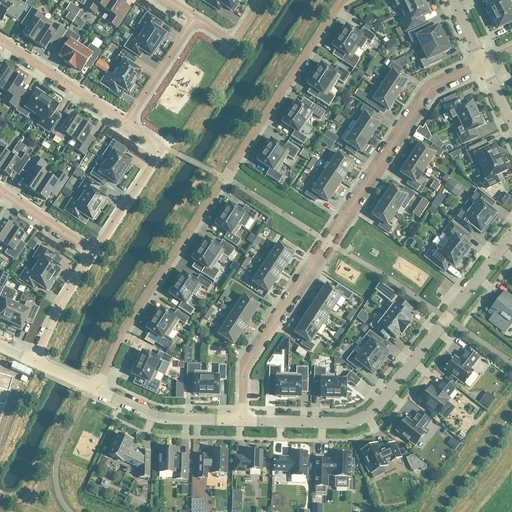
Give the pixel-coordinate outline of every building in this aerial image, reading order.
[(0,0),(0,20),(1,21),(2,18),(6,13),(16,20),(22,10),(24,11),(27,6),(17,0),(0,0)] [(89,0),(84,7),(94,14),(99,6),(105,10),(111,0),(89,0)] [(127,0),(111,0),(105,10),(111,14),(106,22),(116,28),(129,8),(124,5),(127,0)] [(237,0),(202,0),(218,11),(221,7),(224,6),(231,11),(232,9),(234,10),(239,3),(237,2),(237,0)] [(389,0),(393,8),(401,5),(403,11),(424,1),(423,0),(389,0)] [(492,17),(510,8),(506,0),(496,0),(486,5),(487,7),(486,9),(487,13),(490,13),(492,17)] [(407,18),(400,21),(405,32),(421,25),(425,23),(422,16),(429,13),(428,11),(430,10),(427,4),(426,5),(424,1),(403,11),(407,18)] [(133,2),(129,7),(136,12),(139,7),(133,2)] [(511,7),(510,8),(492,17),(494,21),(492,23),(494,27),(496,27),(497,29),(507,24),(509,24),(511,29),(511,7)] [(31,9),(22,22),(20,24),(27,29),(23,35),(34,42),(48,20),(31,9)] [(146,14),(138,25),(143,28),(140,34),(158,45),(159,44),(160,45),(165,38),(164,36),(165,34),(158,30),(162,24),(161,23),(146,14)] [(48,20),(34,42),(44,50),(49,43),(56,48),(57,45),(59,43),(66,32),(48,20)] [(422,49),(445,37),(442,32),(440,32),(438,26),(430,30),(427,24),(407,33),(411,43),(418,40),(422,49)] [(341,29),(338,35),(356,47),(358,49),(360,50),(367,40),(370,43),(375,36),(362,28),(358,34),(346,26),(343,30),(341,29)] [(67,30),(66,32),(59,43),(65,47),(59,57),(64,60),(63,62),(69,66),(82,46),(76,42),(79,38),(67,30)] [(131,36),(124,47),(138,57),(140,58),(144,52),(150,56),(152,54),(153,55),(158,48),(157,47),(158,45),(140,34),(136,39),(131,36)] [(88,40),(95,46),(100,40),(93,35),(88,40)] [(356,47),(338,35),(334,41),(335,42),(332,46),(345,55),(341,61),(353,69),(360,59),(354,55),(358,49),(356,47)] [(445,37),(422,49),(425,56),(424,59),(419,61),(423,69),(441,61),(438,55),(449,50),(446,44),(448,44),(445,37)] [(87,49),(82,46),(69,66),(74,69),(75,68),(81,71),(85,64),(87,64),(91,67),(101,52),(90,44),(87,49)] [(117,71),(133,82),(135,80),(136,81),(141,73),(140,72),(140,71),(129,64),(133,58),(121,50),(114,62),(121,66),(117,71)] [(392,71),(386,81),(401,91),(407,81),(398,75),(402,69),(391,62),(387,68),(392,71)] [(313,73),(333,87),(337,80),(343,84),(350,74),(337,66),(333,72),(321,64),(318,68),(316,67),(313,73)] [(0,89),(2,90),(13,74),(2,67),(0,69),(0,89)] [(133,82),(117,71),(115,74),(111,75),(107,72),(100,83),(116,94),(120,89),(126,93),(127,91),(129,92),(134,85),(132,84),(133,82)] [(333,87),(313,73),(309,79),(310,80),(307,84),(320,93),(316,99),(328,107),(335,97),(329,93),(333,87)] [(24,81),(13,74),(2,90),(5,92),(6,96),(3,101),(14,108),(25,92),(19,88),(24,81)] [(401,91),(386,81),(379,90),(394,100),(401,91)] [(394,100),(379,90),(373,100),(369,97),(365,102),(375,109),(379,104),(388,110),(394,100)] [(36,115),(47,99),(45,98),(46,96),(38,91),(37,93),(36,92),(31,99),(29,99),(25,96),(15,111),(26,118),(29,114),(33,113),(36,115)] [(458,99),(444,106),(450,120),(457,117),(459,122),(477,114),(476,112),(478,111),(474,103),(472,104),(471,102),(464,105),(461,98),(458,99)] [(47,99),(36,115),(39,117),(40,121),(37,125),(48,133),(58,118),(53,115),(53,113),(58,106),(56,105),(57,103),(50,99),(49,100),(47,99)] [(291,105),(287,111),(306,123),(312,114),(320,119),(324,112),(312,104),(308,110),(296,102),(293,106),(291,105)] [(357,123),(373,133),(379,123),(370,117),(374,112),(363,105),(359,111),(364,113),(357,123)] [(306,123),(287,111),(284,117),(285,118),(282,122),(294,131),(291,137),(303,145),(307,138),(299,133),(306,123)] [(462,127),(455,130),(462,144),(476,137),(478,136),(475,129),(482,126),(481,123),(483,123),(479,115),(478,116),(477,114),(459,122),(462,127)] [(71,138),(82,122),(71,115),(65,124),(59,120),(50,133),(62,141),(66,135),(71,138)] [(82,122),(71,138),(76,142),(73,148),(84,156),(95,140),(88,136),(93,129),(91,128),(92,127),(87,123),(86,125),(82,122)] [(357,123),(351,132),(366,143),(373,133),(357,123)] [(327,131),(323,136),(334,143),(337,138),(327,131)] [(366,143),(351,132),(345,142),(360,152),(366,143)] [(334,143),(323,136),(320,141),(330,148),(334,143)] [(100,158),(104,161),(123,173),(125,171),(126,172),(131,165),(129,164),(130,163),(118,155),(123,147),(112,140),(100,158)] [(262,149),(283,163),(287,156),(293,160),(299,150),(287,142),(283,148),(271,140),(268,144),(266,143),(262,149)] [(0,169),(10,155),(4,151),(7,146),(0,142),(0,169)] [(480,167),(500,158),(494,145),(484,150),(480,143),(465,150),(471,163),(477,161),(480,167)] [(419,144),(413,154),(428,164),(434,154),(439,157),(442,151),(432,144),(428,150),(419,144)] [(10,155),(0,169),(0,171),(9,177),(13,172),(18,175),(21,170),(29,159),(20,153),(14,149),(10,155)] [(283,163),(262,149),(259,155),(260,156),(257,161),(269,169),(266,175),(278,183),(282,176),(276,173),(283,163)] [(331,163),(346,173),(353,163),(338,153),(331,163)] [(428,164),(413,154),(406,163),(422,173),(428,164)] [(35,157),(26,170),(23,175),(29,179),(24,186),(35,193),(47,175),(40,171),(45,164),(35,157)] [(500,158),(480,167),(476,169),(480,176),(476,178),(478,183),(486,189),(498,183),(495,176),(506,171),(500,158)] [(123,173),(104,161),(100,167),(96,164),(89,175),(100,182),(104,176),(116,184),(117,183),(119,184),(123,177),(122,176),(123,173)] [(346,173),(331,163),(325,172),(340,182),(346,173)] [(422,173),(406,163),(400,173),(409,179),(405,184),(416,191),(420,186),(415,183),(422,173)] [(47,175),(35,193),(45,201),(50,193),(55,196),(67,178),(57,172),(53,179),(47,175)] [(325,172),(318,182),(334,192),(340,182),(325,172)] [(81,198),(99,210),(100,209),(102,210),(107,202),(105,201),(106,199),(98,194),(98,192),(101,187),(86,177),(78,189),(82,191),(83,196),(81,198)] [(334,192),(318,182),(312,192),(308,189),(304,194),(314,201),(318,196),(327,202),(334,192)] [(391,186),(385,196),(400,206),(406,197),(410,200),(414,194),(404,187),(400,192),(391,186)] [(495,203),(491,200),(477,190),(465,205),(470,209),(488,224),(490,222),(491,223),(497,216),(495,215),(496,214),(490,209),(495,203)] [(503,192),(500,196),(496,202),(502,207),(509,197),(503,192)] [(415,198),(419,204),(424,201),(420,195),(415,198)] [(385,196),(378,206),(394,216),(400,206),(385,196)] [(99,210),(81,198),(80,201),(75,202),(71,199),(63,211),(78,220),(81,216),(83,215),(92,221),(93,219),(95,220),(100,213),(98,212),(99,210)] [(224,207),(220,213),(239,225),(241,226),(243,228),(249,218),(253,220),(257,214),(245,206),(241,212),(228,203),(225,208),(224,207)] [(394,216),(378,206),(372,215),(381,221),(377,227),(388,234),(392,228),(387,225),(394,216)] [(488,224),(470,209),(466,215),(461,210),(452,221),(470,235),(474,229),(480,234),(481,233),(483,234),(489,227),(487,226),(488,224)] [(239,225),(220,213),(216,219),(218,220),(215,224),(227,232),(223,239),(236,247),(240,240),(234,236),(241,226),(239,225)] [(0,242),(2,244),(13,228),(2,221),(0,223),(0,242)] [(470,238),(467,236),(451,223),(442,234),(448,238),(449,242),(446,245),(462,258),(463,256),(465,256),(469,251),(469,249),(470,247),(465,243),(470,238)] [(24,235),(13,228),(2,244),(8,248),(4,254),(15,261),(24,248),(18,244),(24,235)] [(250,247),(254,249),(261,239),(257,237),(250,247)] [(201,242),(197,248),(218,261),(221,264),(226,257),(228,259),(234,249),(222,241),(218,246),(205,238),(202,243),(201,242)] [(271,253),(286,263),(293,253),(278,243),(271,253)] [(462,258),(446,245),(443,249),(439,249),(434,245),(424,257),(443,271),(449,264),(454,268),(455,266),(457,267),(461,262),(460,260),(462,258)] [(35,268),(53,279),(54,278),(56,279),(61,272),(59,271),(60,269),(52,263),(52,261),(55,256),(40,246),(32,258),(38,262),(38,263),(35,268)] [(218,261),(197,248),(193,254),(195,254),(192,259),(204,267),(200,273),(213,281),(219,271),(214,268),(218,261)] [(271,253),(265,263),(280,273),(286,263),(271,253)] [(240,267),(244,270),(251,260),(247,257),(240,267)] [(265,263),(259,272),(274,282),(280,273),(265,263)] [(53,279),(35,268),(32,272),(31,272),(25,269),(18,279),(32,289),(36,283),(46,290),(47,288),(49,290),(54,282),(52,281),(53,279)] [(274,282),(259,272),(252,282),(267,292),(274,282)] [(174,282),(193,295),(195,296),(201,286),(207,290),(211,283),(199,275),(195,281),(182,273),(179,277),(178,277),(174,282)] [(193,295),(174,282),(170,288),(172,289),(169,294),(181,302),(177,308),(190,316),(194,310),(186,304),(193,295)] [(320,295),(335,305),(340,296),(348,301),(353,294),(338,284),(334,290),(326,285),(320,295)] [(4,286),(2,290),(0,294),(0,307),(1,308),(0,311),(0,319),(9,323),(18,303),(12,301),(16,292),(4,286)] [(374,286),(369,297),(377,301),(383,291),(374,286)] [(225,290),(218,300),(222,303),(229,293),(225,290)] [(491,310),(488,313),(492,317),(490,320),(494,324),(499,328),(504,331),(509,325),(511,321),(511,299),(504,293),(497,302),(491,310)] [(237,305),(252,315),(259,305),(244,295),(237,305)] [(335,305),(320,295),(313,304),(329,314),(335,305)] [(411,309),(407,306),(393,295),(385,306),(390,309),(386,314),(405,330),(409,324),(408,323),(411,318),(407,315),(411,309)] [(18,303),(9,323),(21,329),(25,319),(32,322),(39,308),(26,302),(23,308),(17,306),(18,303)] [(329,314),(313,304),(307,313),(322,323),(329,314)] [(237,305),(231,315),(246,325),(252,315),(237,305)] [(155,311),(151,317),(172,331),(178,321),(184,325),(188,318),(176,310),(172,316),(160,308),(157,312),(155,311)] [(210,308),(203,318),(207,320),(214,310),(210,308)] [(346,311),(349,313),(345,319),(349,322),(356,311),(352,309),(351,310),(348,308),(346,311)] [(367,320),(367,314),(361,310),(356,318),(364,324),(367,320)] [(322,323),(307,313),(301,323),(316,333),(322,323)] [(405,330),(386,314),(382,320),(377,316),(369,326),(387,340),(391,335),(395,339),(399,334),(401,335),(405,330)] [(231,315),(224,324),(240,334),(246,325),(231,315)] [(172,331),(151,317),(148,323),(149,324),(146,328),(158,337),(154,342),(167,351),(174,341),(168,337),(172,331)] [(316,333),(301,323),(294,333),(303,339),(300,344),(310,351),(314,346),(310,343),(316,333)] [(240,334),(224,324),(218,334),(233,344),(240,334)] [(333,338),(337,341),(344,330),(340,328),(333,338)] [(361,349),(379,363),(381,360),(383,361),(389,354),(376,344),(379,339),(369,331),(362,340),(365,343),(361,349)] [(379,363),(361,349),(356,354),(353,352),(345,361),(356,369),(360,364),(373,374),(378,367),(377,366),(379,363)] [(470,369),(478,358),(467,350),(458,360),(454,357),(444,369),(463,384),(473,371),(470,369)] [(138,356),(135,362),(158,373),(163,362),(169,365),(172,358),(159,351),(156,358),(142,352),(140,357),(138,356)] [(158,373),(135,362),(132,369),(134,369),(132,374),(145,381),(142,388),(155,394),(161,382),(155,379),(158,373)] [(200,365),(194,364),(187,364),(186,379),(193,379),(193,394),(198,394),(198,396),(205,396),(206,374),(206,372),(200,371),(200,365)] [(218,374),(206,374),(205,396),(212,396),(212,395),(218,395),(218,380),(225,380),(226,365),(218,365),(218,374)] [(287,398),(288,374),(280,373),(280,367),(269,366),(268,381),(275,381),(275,396),(280,397),(280,398),(287,398)] [(295,374),(288,374),(287,398),(294,398),(294,397),(300,397),(300,382),(307,382),(308,367),(296,367),(295,374)] [(332,399),(333,377),(333,375),(325,375),(325,368),(313,367),(313,382),(320,382),(320,398),(325,398),(325,399),(332,399)] [(0,387),(9,390),(13,376),(0,372),(0,387)] [(345,378),(333,377),(332,399),(339,400),(339,398),(345,398),(345,383),(350,383),(355,387),(360,381),(349,372),(345,378)] [(436,389),(435,392),(429,388),(427,391),(425,390),(420,396),(422,397),(419,401),(437,415),(447,402),(445,400),(454,388),(443,380),(436,389)] [(0,402),(5,404),(9,390),(0,387),(0,402)] [(482,404),(487,408),(495,399),(490,395),(482,404)] [(410,422),(405,418),(403,422),(401,422),(398,425),(398,427),(395,431),(397,432),(397,434),(400,437),(403,436),(414,446),(424,433),(422,431),(430,421),(418,412),(410,422)] [(149,451),(140,451),(140,452),(140,453),(129,448),(132,440),(118,434),(116,437),(114,437),(111,444),(113,445),(108,456),(122,462),(123,461),(140,468),(139,477),(139,478),(149,478),(149,477),(148,477),(149,452),(149,451)] [(451,435),(446,440),(453,447),(458,442),(451,435)] [(364,464),(368,473),(370,472),(371,473),(382,468),(384,472),(393,468),(390,462),(401,457),(394,442),(383,447),(384,449),(379,451),(376,444),(361,451),(365,460),(364,464)] [(180,457),(177,457),(177,449),(159,448),(159,462),(156,462),(156,469),(159,469),(158,472),(174,473),(174,479),(187,479),(187,456),(180,456),(180,457)] [(197,477),(197,478),(207,478),(206,478),(207,473),(211,473),(211,474),(216,474),(216,476),(218,478),(223,478),(225,477),(225,474),(226,474),(226,473),(227,451),(227,450),(212,450),(212,458),(207,457),(207,456),(207,455),(198,455),(197,477)] [(261,470),(261,469),(263,469),(264,468),(264,463),(263,462),(261,462),(261,451),(246,451),(246,457),(234,456),(234,471),(249,471),(249,470),(261,470)] [(306,476),(306,470),(308,468),(308,464),(306,462),(306,452),(290,452),(290,458),(274,457),(274,471),(290,472),(290,476),(306,476)] [(314,458),(314,486),(327,487),(327,475),(333,476),(333,477),(335,477),(335,482),(335,488),(347,488),(347,482),(348,477),(350,478),(350,466),(353,466),(353,460),(350,460),(350,453),(333,453),(333,460),(328,460),(328,459),(314,458)] [(423,477),(430,473),(425,465),(418,469),(423,477)] [(240,491),(231,494),(233,499),(241,497),(240,491)] [(191,499),(190,511),(204,511),(204,500),(191,499)] [(311,506),(318,508),(319,502),(312,500),(311,506)]
